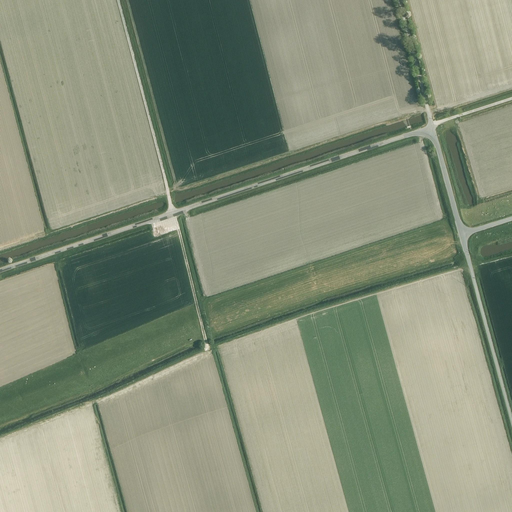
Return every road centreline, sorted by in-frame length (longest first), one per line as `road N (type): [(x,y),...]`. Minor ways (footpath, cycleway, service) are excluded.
road 1 (unclassified): [(0,271),(429,132)]
road 2 (unclassified): [(511,421),(461,234)]
